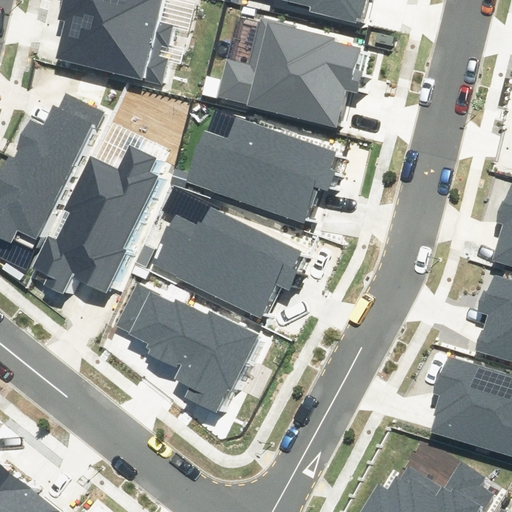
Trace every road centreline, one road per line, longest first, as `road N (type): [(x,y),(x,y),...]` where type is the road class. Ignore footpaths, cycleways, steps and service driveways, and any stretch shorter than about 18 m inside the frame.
road 1 (residential): [(273,511),(402,272),(468,0)]
road 2 (residential): [(0,342),(219,511)]
